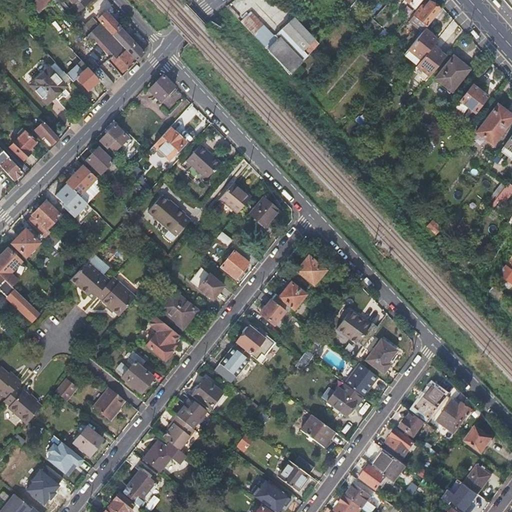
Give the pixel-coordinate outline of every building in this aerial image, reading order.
[(39,0),(33,6),(39,12),(52,0),(39,0)] [(78,12),(91,0),(70,0),(74,3),(72,5),(78,12)] [(421,0),(401,0),(413,10),(421,0)] [(408,20),(421,32),(423,30),(439,11),(428,1),(423,7),(421,5),(408,20)] [(384,6),(380,11),(384,15),(388,9),(384,6)] [(384,15),(388,19),(392,14),(395,11),(390,6),(388,9),(384,15)] [(101,22),(111,34),(119,27),(106,11),(105,12),(99,17),(98,19),(101,22)] [(248,14),(239,22),(265,49),(274,41),(248,14)] [(280,28),(306,56),(316,44),(292,17),(280,28)] [(371,17),(368,21),(373,25),(378,20),(374,17),(371,17)] [(92,18),(85,25),(90,30),(97,23),(92,18)] [(131,24),(128,21),(113,35),(136,61),(147,50),(135,36),(131,40),(123,31),(131,24)] [(136,61),(113,35),(111,34),(101,22),(91,31),(85,36),(90,42),(94,38),(111,57),(107,60),(121,76),(136,61)] [(83,23),(77,28),(85,36),(91,31),(90,30),(85,25),(83,23)] [(421,32),(405,51),(418,61),(431,46),(435,41),(423,30),(421,32)] [(274,41),(265,49),(285,70),(289,74),(298,64),(275,40),(274,41)] [(418,61),(414,66),(427,77),(444,57),(431,46),(418,61)] [(452,57),(435,78),(450,91),(468,69),(452,57)] [(77,66),(67,75),(73,82),(77,78),(87,90),(99,80),(93,73),(88,68),(83,72),(77,66)] [(99,80),(108,90),(114,84),(99,67),(93,73),(99,80)] [(49,68),(31,85),(47,104),(67,86),(49,68)] [(160,101),(174,86),(163,75),(162,75),(148,89),(160,101)] [(472,85),(460,101),(474,113),(487,97),(472,85)] [(511,117),(511,115),(497,104),(486,118),(475,131),(492,145),(511,117)] [(58,137),(43,121),(35,129),(42,137),(44,135),(52,144),(58,137)] [(115,125),(100,140),(112,153),(127,138),(115,125)] [(185,142),(170,128),(154,145),(169,160),(185,142)] [(26,131),(11,146),(24,159),(31,153),(29,150),(36,142),(26,131)] [(200,145),(187,160),(207,179),(221,163),(200,145)] [(92,154),(86,160),(100,174),(112,161),(98,147),(97,149),(94,146),(90,151),(92,154)] [(499,152),(511,161),(511,159),(511,151),(504,146),(499,152)] [(0,152),(0,164),(13,180),(23,171),(3,150),(0,152)] [(136,178),(151,165),(143,157),(129,170),(136,178)] [(79,196),(96,178),(83,166),(66,184),(79,196)] [(511,183),(508,180),(503,186),(508,190),(511,184),(511,183)] [(237,213),(249,198),(232,183),(219,198),(237,213)] [(75,218),(88,204),(79,196),(66,184),(55,196),(63,203),(61,206),(75,218)] [(162,195),(148,211),(176,235),(189,219),(184,215),(185,213),(174,203),(172,204),(162,195)] [(265,197),(250,213),(265,227),(280,210),(265,197)] [(44,237),(59,252),(66,245),(51,231),(50,232),(47,229),(60,216),(46,201),(27,221),(40,233),(44,237)] [(115,230),(123,221),(119,218),(110,226),(115,230)] [(26,256),(44,237),(40,233),(34,238),(26,230),(13,244),(26,256)] [(21,262),(7,249),(0,255),(0,275),(4,279),(11,286),(17,279),(10,273),(21,262)] [(234,251),(221,266),(236,279),(248,263),(234,251)] [(94,253),(87,261),(100,272),(107,265),(94,253)] [(324,270),(308,256),(296,270),(298,272),(294,277),(308,288),(312,283),(314,284),(324,270)] [(511,256),(499,274),(511,283),(511,256)] [(71,279),(94,298),(98,295),(110,280),(100,272),(87,261),(79,270),(71,279)] [(209,274),(198,288),(212,299),(223,286),(209,274)] [(98,295),(120,313),(133,298),(136,295),(113,277),(110,280),(98,295)] [(32,322),(40,314),(34,308),(20,294),(11,286),(4,279),(2,280),(0,278),(0,282),(0,283),(2,284),(0,286),(8,295),(7,297),(32,322)] [(275,294),(271,299),(285,310),(290,314),(294,308),(305,295),(290,283),(279,297),(275,294)] [(493,287),(489,291),(496,296),(498,291),(493,287)] [(172,288),(156,307),(183,328),(197,310),(172,288)] [(271,299),(270,298),(259,313),(273,324),(278,318),(285,310),(271,299)] [(511,316),(511,307),(507,303),(503,308),(511,317),(511,316)] [(284,322),(290,314),(285,310),(278,318),(284,322)] [(336,329),(356,343),(369,325),(350,310),(336,329)] [(172,343),(179,335),(154,315),(150,320),(151,325),(156,330),(146,344),(164,359),(171,350),(169,348),(173,344),(172,343)] [(251,353),(249,355),(250,355),(258,361),(273,342),(265,336),(263,338),(256,332),(248,326),(237,342),(251,353)] [(260,329),(256,332),(263,338),(265,336),(266,335),(260,329)] [(317,335),(312,342),(319,347),(325,339),(318,333),(317,335)] [(381,339),(366,359),(382,372),(389,363),(387,361),(395,350),(381,339)] [(3,345),(8,349),(12,345),(7,341),(3,345)] [(312,342),(303,354),(310,359),(319,347),(312,342)] [(249,355),(244,350),(241,354),(232,347),(213,370),(229,383),(248,361),(247,359),(250,355),(249,355)] [(141,366),(146,361),(131,349),(125,356),(133,362),(122,376),(140,392),(153,377),(141,366)] [(362,396),(362,397),(377,377),(359,363),(344,383),(362,396)] [(0,395),(5,400),(14,389),(19,384),(14,379),(13,382),(6,376),(0,370),(0,395)] [(54,391),(66,400),(77,386),(66,377),(54,391)] [(205,379),(191,395),(208,409),(222,393),(205,379)] [(337,387),(327,401),(345,414),(354,401),(357,403),(362,396),(344,383),(340,389),(337,387)] [(430,419),(446,396),(431,385),(422,398),(414,407),(430,419)] [(104,393),(120,407),(126,400),(109,387),(104,393)] [(5,400),(2,403),(8,407),(6,410),(25,425),(40,408),(22,392),(20,394),(14,389),(5,400)] [(110,419),(120,407),(104,393),(94,406),(110,419)] [(184,403),(175,415),(177,416),(192,428),(197,421),(198,422),(203,418),(201,416),(205,411),(187,396),(183,401),(184,403)] [(454,398),(438,420),(454,432),(470,410),(454,398)] [(399,420),(408,411),(403,407),(394,416),(399,420)] [(260,411),(255,420),(262,424),(267,416),(260,411)] [(424,421),(411,412),(405,420),(403,419),(400,423),(401,424),(400,426),(414,436),(424,421)] [(334,431),(311,415),(301,430),(322,446),(334,431)] [(170,429),(163,437),(170,442),(179,450),(195,430),(192,428),(177,416),(172,421),(174,423),(170,429)] [(91,429),(82,423),(76,431),(80,434),(73,442),(89,456),(102,439),(92,431),(91,429)] [(476,427),(466,440),(481,452),(491,439),(476,427)] [(389,445),(384,450),(399,461),(414,442),(395,429),(386,442),(389,445)] [(434,446),(439,436),(433,433),(428,443),(434,446)] [(244,437),(237,446),(244,451),(251,442),(244,437)] [(158,440),(142,459),(158,472),(173,453),(181,460),(186,455),(179,450),(170,442),(166,447),(158,440)] [(78,466),(83,459),(61,441),(57,447),(53,443),(48,451),(51,454),(47,459),(63,471),(66,472),(69,467),(68,464),(71,461),(78,466)] [(399,461),(384,450),(373,466),(386,475),(393,481),(405,466),(399,461)] [(293,463),(308,475),(313,467),(298,456),(293,463)] [(293,463),(289,460),(278,476),(296,490),(308,475),(293,463)] [(373,466),(370,464),(361,477),(376,488),(386,475),(373,466)] [(463,483),(477,493),(490,476),(477,465),(463,483)] [(222,473),(217,469),(212,475),(217,479),(222,473)] [(140,470),(122,492),(134,501),(140,506),(145,500),(141,497),(142,497),(154,481),(140,470)] [(276,511),(289,496),(265,479),(253,495),(276,511)] [(443,499),(449,504),(451,501),(465,511),(477,494),(477,493),(463,483),(458,479),(456,483),(462,487),(455,495),(449,491),(443,499)] [(355,483),(346,495),(362,507),(366,502),(371,495),(355,483)] [(114,501),(104,511),(128,511),(127,511),(133,503),(119,492),(113,500),(114,501)] [(152,495),(144,507),(150,511),(158,498),(152,495)] [(358,511),(362,507),(346,495),(335,509),(338,511),(358,511)] [(13,496),(0,511),(37,511),(31,507),(29,509),(13,496)] [(398,511),(399,510),(387,501),(382,507),(377,504),(374,508),(371,511),(398,511)] [(368,511),(371,511),(374,508),(366,502),(362,507),(368,511)] [(405,503),(399,510),(398,511),(405,511),(410,506),(405,503)]
